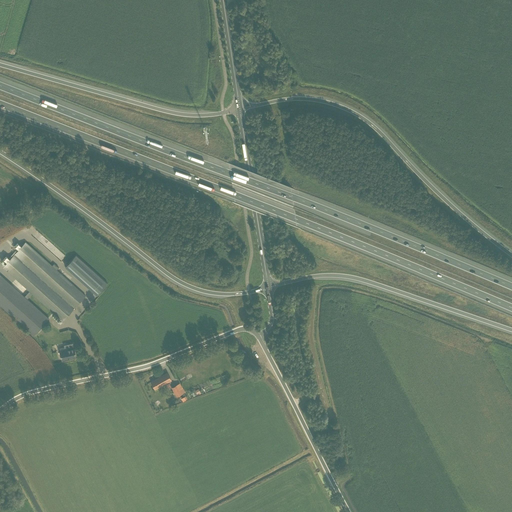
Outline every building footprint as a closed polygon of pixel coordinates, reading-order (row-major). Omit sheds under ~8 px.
[(32,293),(63,321),(85,296),(57,270),(59,268),(54,264),(52,266),(25,242),(21,246),(18,243),(15,246),(18,250),(10,259),(6,256),(3,259),(7,263),(5,265),(3,263),(2,265),(3,266),(3,267),(29,291),(32,293)] [(107,284),(75,255),(65,267),(96,296),(107,284)] [(32,293),(29,291),(24,296),(0,275),(0,274),(0,304),(34,335),(49,319),(27,299),(32,293)] [(60,351),(62,360),(76,357),(74,348),(68,350),(67,347),(59,348),(60,351)] [(153,386),(155,389),(171,380),(170,377),(167,373),(151,382),(153,386)] [(172,388),(177,397),(182,394),(177,385),(172,388)]
